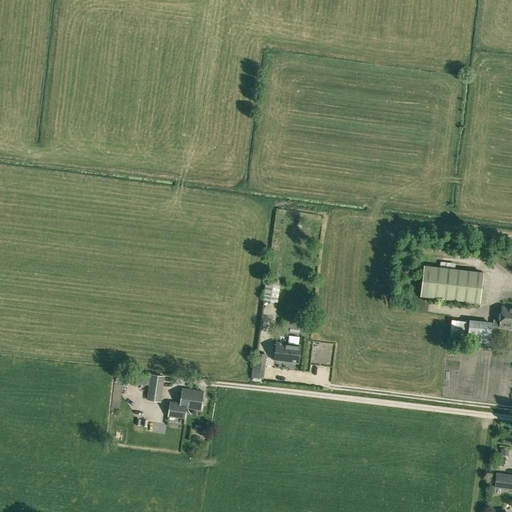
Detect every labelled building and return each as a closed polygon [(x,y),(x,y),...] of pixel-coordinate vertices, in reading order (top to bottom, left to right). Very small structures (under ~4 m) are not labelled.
[(423,264),(420,295),(481,302),(484,271),(423,264)] [(280,282),(265,280),(264,284),(263,300),(277,302),(280,287),(280,282)] [(511,307),(501,306),(499,321),(494,321),(493,326),(511,328),(511,307)] [(449,339),(467,341),(469,322),(450,321),(449,339)] [(469,322),(467,341),(489,344),(491,323),(469,321),(469,322)] [(288,344),(276,343),(276,347),(272,347),(271,355),(275,355),(274,360),(298,363),(300,346),(298,346),(299,337),(288,336),(288,344)] [(262,371),(255,370),(253,370),(252,380),(261,380),(262,371)] [(130,382),(141,384),(142,377),(143,372),(132,371),(130,382)] [(150,377),(149,385),(147,400),(161,402),(164,377),(150,375),(150,377)] [(180,403),(170,402),(168,417),(175,418),(184,419),(186,408),(200,410),(203,391),(182,389),(180,403)] [(511,475),(496,473),(494,487),(511,489),(511,475)]
